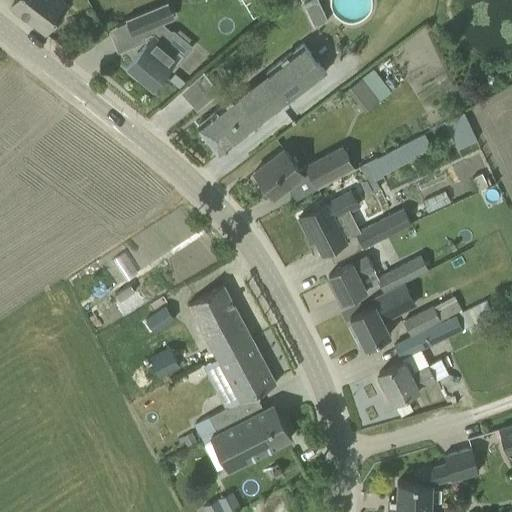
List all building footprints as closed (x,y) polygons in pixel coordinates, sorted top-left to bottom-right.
[(15,0),(11,5),(45,31),(68,2),(65,0),(15,0)] [(299,0),(308,23),(323,18),(316,0),(299,0)] [(162,21),(156,7),(156,6),(126,18),(133,33),(162,21)] [(183,54),(167,41),(165,44),(150,33),(144,35),(146,42),(128,66),(130,67),(127,70),(137,78),(139,75),(152,86),(162,75),(164,77),(183,54)] [(237,93),(197,124),(219,153),(325,71),(303,42),(266,71),(271,77),(242,99),(237,93)] [(346,86),(366,109),(389,89),(369,66),(346,86)] [(194,108),(217,87),(199,69),(177,89),(194,108)] [(174,73),(169,79),(178,88),(184,81),(174,73)] [(463,114),(457,117),(469,143),(476,140),(463,114)] [(305,165),(308,171),(317,187),(354,168),(342,146),(305,165)] [(253,175),(262,187),(265,185),(274,197),(303,174),(283,148),(254,171),(256,173),(253,175)] [(375,157),(359,166),(366,179),(360,182),(366,194),(379,187),(375,180),(384,175),(375,157)] [(310,230),(322,253),(347,240),(335,216),(358,205),(351,190),(299,217),(306,231),(310,230)] [(385,215),(354,231),(362,246),(393,230),(410,222),(402,206),(385,215)] [(375,275),(378,281),(383,291),(428,267),(420,252),(375,275)] [(328,274),(342,301),(367,288),(360,275),(373,268),(366,255),(328,274)] [(187,303),(215,356),(239,402),(276,383),(223,284),(187,303)] [(365,309),(349,317),(352,322),(357,331),(352,334),(359,346),(363,343),(364,347),(379,339),(391,334),(391,333),(385,321),(384,319),(391,316),(403,310),(391,288),(373,297),(376,303),(365,309)] [(144,317),(154,331),(174,317),(164,303),(144,317)] [(402,318),(410,334),(440,318),(432,303),(402,318)] [(393,342),(400,356),(430,343),(430,344),(467,325),(460,311),(456,313),(446,318),(423,329),(423,328),(393,342)] [(180,364),(169,344),(149,355),(159,375),(180,364)] [(378,373),(380,376),(376,378),(382,390),(386,388),(393,401),(404,395),(419,388),(418,387),(435,378),(427,362),(410,371),(404,359),(378,373)] [(404,395),(393,401),(400,416),(412,410),(404,395)] [(208,416),(194,423),(202,439),(209,435),(241,419),(233,403),(208,416)] [(273,403),(241,419),(209,435),(227,470),(290,437),(273,403)] [(511,422),(497,427),(505,453),(511,450),(511,422)] [(189,427),(175,434),(179,441),(183,439),(186,446),(196,440),(189,427)] [(387,507),(387,511),(430,511),(431,503),(436,503),(437,490),(431,490),(432,484),(450,478),(450,479),(478,472),(471,447),(443,455),(446,463),(416,471),(415,482),(397,481),(396,498),(388,497),(387,507)] [(205,511),(225,511),(238,506),(231,492),(203,506),(205,511)]
